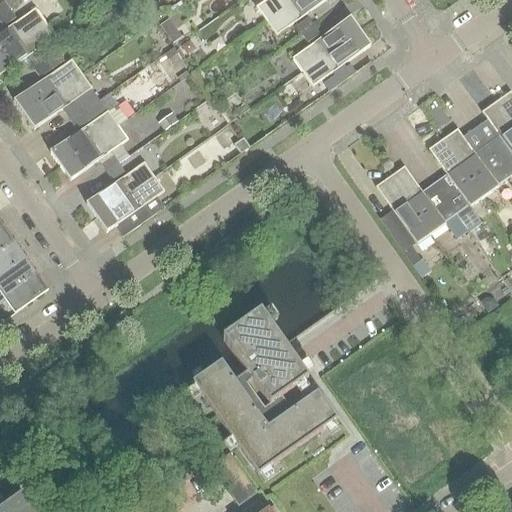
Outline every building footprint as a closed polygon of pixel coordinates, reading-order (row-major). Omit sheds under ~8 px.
[(267,0),(255,8),(266,23),(297,0),(267,0)] [(297,0),(266,23),(276,37),(328,0),(297,0)] [(4,3),(0,5),(0,18),(10,11),(4,3)] [(0,34),(0,56),(45,24),(35,10),(0,34)] [(0,24),(3,29),(16,20),(10,11),(0,18),(0,24)] [(292,60),(302,74),(360,33),(350,19),(292,60)] [(301,36),(314,27),(308,19),(296,28),(301,36)] [(45,24),(0,56),(0,77),(26,59),(33,71),(45,63),(39,55),(37,51),(55,39),(45,24)] [(314,27),(301,36),(307,45),(320,35),(314,27)] [(176,31),(167,37),(172,45),(181,39),(176,31)] [(360,33),(302,74),(312,89),(329,77),(342,67),(370,48),(360,33)] [(189,43),(182,48),(187,55),(194,50),(189,43)] [(52,46),(39,55),(45,63),(58,54),(52,46)] [(173,50),(165,56),(174,69),(182,63),(173,50)] [(58,54),(45,63),(51,72),(64,63),(58,54)] [(13,102),(23,117),(81,76),(71,61),(13,102)] [(45,63),(33,71),(39,80),(51,72),(45,63)] [(331,80),(322,86),(327,94),(355,74),(350,67),(344,70),(342,67),(329,77),(331,80)] [(81,76),(23,117),(33,131),(62,111),(64,115),(70,122),(99,101),(91,90),(81,76)] [(511,96),(510,94),(496,104),(511,126),(511,96)] [(59,168),(117,127),(107,113),(99,101),(70,122),(75,130),(78,134),(49,154),(59,168)] [(487,148),(509,179),(511,176),(511,126),(496,104),(482,114),(500,139),(487,148)] [(172,115),(158,126),(165,134),(178,124),(172,115)] [(121,146),(128,142),(117,127),(59,168),(69,183),(98,163),(111,153),(121,146)] [(228,128),(218,135),(228,148),(237,141),(228,128)] [(443,142),(484,199),(498,189),(497,187),(509,179),(487,148),(475,157),(457,131),(443,142)] [(249,149),(243,140),(233,147),(240,156),(249,149)] [(434,186),(456,216),(468,208),(469,209),(484,199),(443,142),(429,152),(447,177),(434,186)] [(111,153),(98,163),(106,174),(119,165),(129,158),(121,146),(111,153)] [(85,205),(95,220),(154,179),(144,164),(85,205)] [(119,165),(106,174),(111,182),(124,173),(119,165)] [(390,179),(431,237),(445,227),(444,225),(456,216),(434,186),(422,194),(404,169),(390,179)] [(154,179),(95,220),(106,234),(122,223),(129,233),(121,239),(122,239),(122,240),(164,210),(156,198),(164,193),(154,179)] [(390,179),(376,189),(392,212),(379,221),(403,254),(411,249),(415,245),(416,247),(431,237),(390,179)] [(3,229),(0,230),(0,253),(14,244),(3,229)] [(14,244),(0,253),(0,277),(25,260),(14,244)] [(412,249),(403,255),(412,268),(420,262),(412,249)] [(25,260),(0,277),(0,294),(3,299),(36,276),(25,260)] [(14,315),(20,311),(47,292),(36,276),(3,299),(14,315)] [(486,299),(480,303),(487,314),(498,307),(493,300),(486,299)] [(284,346),(260,313),(222,340),(244,371),(269,407),(308,380),(285,347),(284,346)] [(317,394),(267,429),(232,379),(221,364),(192,384),(192,385),(257,477),(336,421),(317,394)] [(229,455),(209,469),(238,508),(257,494),(229,455)] [(0,511),(37,511),(22,491),(21,492),(22,495),(5,507),(0,499),(0,511)]
